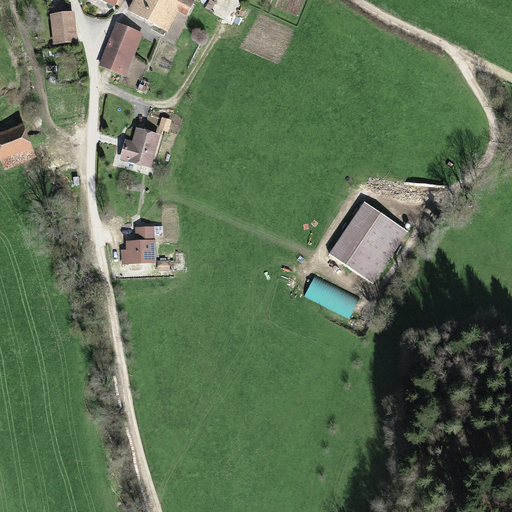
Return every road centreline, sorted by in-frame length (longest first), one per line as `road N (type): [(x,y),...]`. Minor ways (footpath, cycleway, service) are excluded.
road 1 (track): [(160,511),(125,388),(106,278)]
road 2 (track): [(93,80),(145,102),(170,101),(223,24)]
